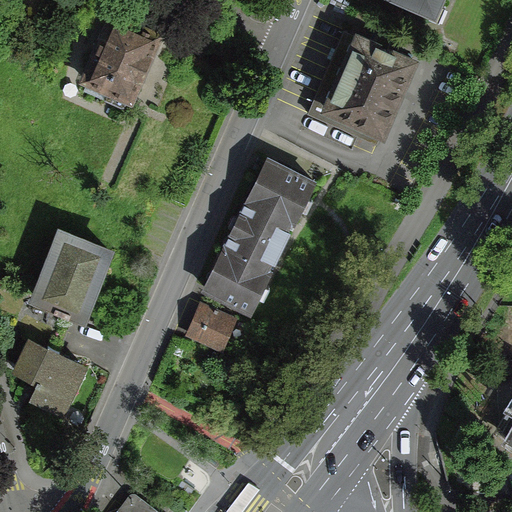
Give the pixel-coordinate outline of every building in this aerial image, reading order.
[(378,0),(434,23),(443,0),(378,0)] [(121,115),(151,38),(100,18),(70,95),(121,115)] [(376,146),(413,57),(340,27),(303,115),(376,146)] [(318,184),(267,159),(202,293),(252,318),(318,184)] [(86,327),(116,250),(60,229),(30,306),(86,327)] [(237,318),(200,302),(185,336),(222,352),(237,318)] [(88,357),(29,332),(13,369),(36,378),(28,395),(66,411),(88,357)] [(511,388),(504,402),(511,407),(511,418),(502,436),(511,441),(511,388)] [(167,511),(133,486),(114,511),(167,511)]
